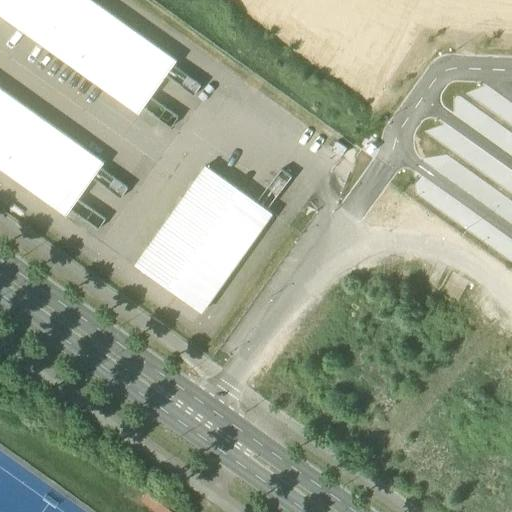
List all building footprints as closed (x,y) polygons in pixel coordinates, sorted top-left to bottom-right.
[(0,0),(0,13),(138,112),(142,106),(149,97),(164,75),(172,65),(175,61),(88,0),(0,0)] [(201,85),(172,65),(164,75),(193,96),(201,85)] [(254,105),(268,112),(263,121),(282,131),(297,104),(264,86),(254,105)] [(0,167),(67,215),(70,210),(77,200),(93,179),(100,168),(104,164),(0,89),(0,167)] [(177,117),(149,97),(142,106),(171,127),(177,117)] [(309,140),(316,130),(297,117),(290,127),(309,140)] [(347,149),(337,142),(331,151),(341,157),(347,149)] [(127,187),(100,168),(93,179),(120,198),(127,187)] [(256,203),(205,168),(137,266),(202,311),(270,213),(266,210),(256,203)] [(282,170),(256,203),(266,210),(291,177),(282,170)] [(105,220),(77,200),(70,210),(98,229),(105,220)]
